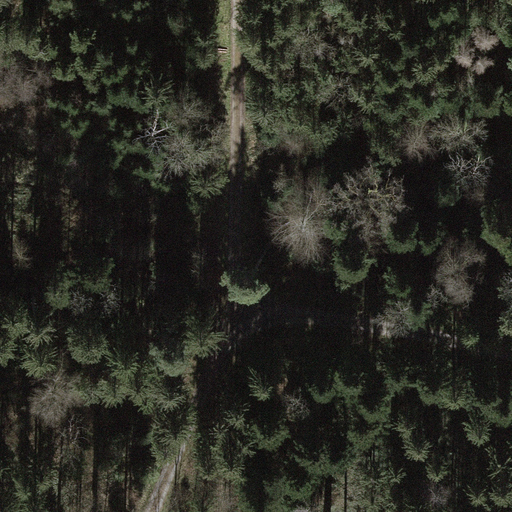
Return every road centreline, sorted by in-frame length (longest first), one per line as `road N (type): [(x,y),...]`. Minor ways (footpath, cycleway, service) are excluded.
road 1 (track): [(156,511),(234,332),(240,0)]
road 2 (track): [(511,351),(356,318),(234,332)]
